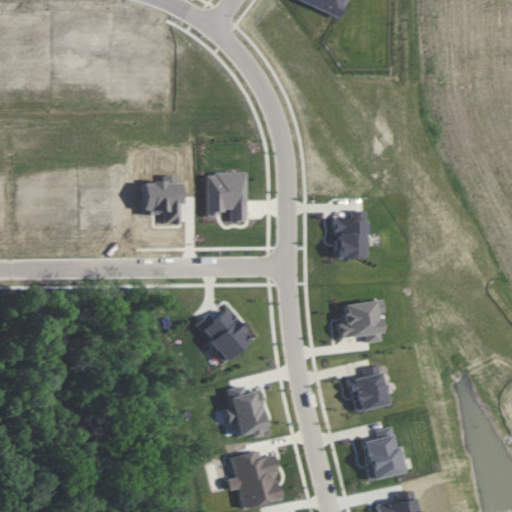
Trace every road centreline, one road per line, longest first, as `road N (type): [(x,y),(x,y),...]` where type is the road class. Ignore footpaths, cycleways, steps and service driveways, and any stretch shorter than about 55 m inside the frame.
road 1 (residential): [(215,28),(261,86),(283,149),(291,324),(329,511)]
road 2 (residential): [(287,268),(0,271)]
